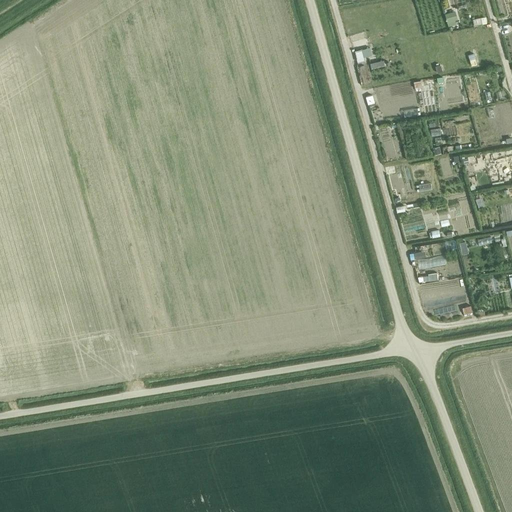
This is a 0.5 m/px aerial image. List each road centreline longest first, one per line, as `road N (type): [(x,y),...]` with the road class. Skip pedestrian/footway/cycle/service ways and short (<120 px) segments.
road 1 (unclassified): [(479,511),(394,304),(310,0)]
road 2 (track): [(0,416),(511,333)]
road 3 (track): [(511,314),(439,325),(421,313),(332,0)]
